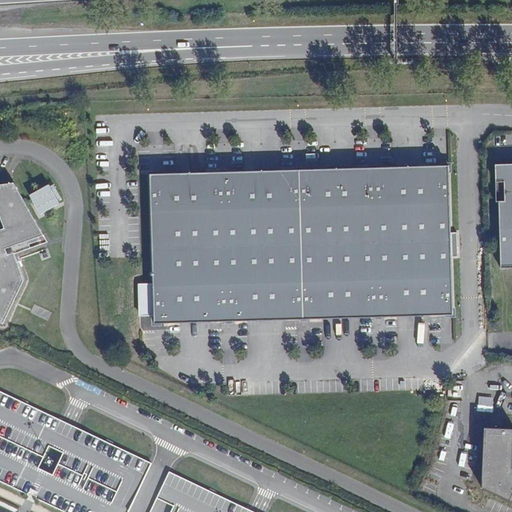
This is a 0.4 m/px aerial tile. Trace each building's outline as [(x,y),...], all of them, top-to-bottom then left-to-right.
[(496,202),(499,202),(498,168),(511,167),(511,163),(495,164),(496,202)] [(23,170),(30,184),(41,179),(34,164),(23,170)] [(140,173),(145,323),(445,314),(440,164),(140,173)] [(499,202),(501,269),(511,268),(511,167),(498,168),(499,202)] [(39,214),(61,203),(51,182),(29,193),(39,214)] [(16,184),(0,185),(0,321),(3,323),(24,280),(10,256),(9,256),(7,249),(20,244),(44,235),(16,184)] [(10,256),(23,251),(48,242),(44,235),(20,244),(7,249),(9,256),(10,256)] [(127,511),(151,463),(94,436),(68,424),(0,391),(0,481),(64,511),(127,511)] [(511,430),(485,429),(483,490),(511,503),(511,430)] [(150,511),(253,511),(170,472),(150,511)]
